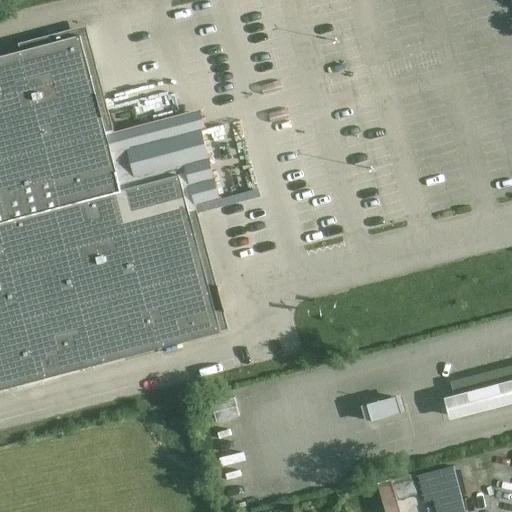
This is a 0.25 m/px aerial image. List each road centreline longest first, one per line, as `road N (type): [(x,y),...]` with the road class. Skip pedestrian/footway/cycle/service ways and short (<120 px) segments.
road 1 (unknown): [(298,279),(259,301),(254,344),(0,407)]
road 2 (unknown): [(0,32),(136,0)]
